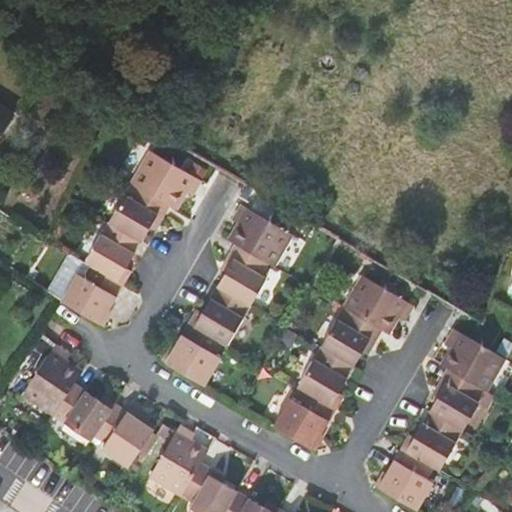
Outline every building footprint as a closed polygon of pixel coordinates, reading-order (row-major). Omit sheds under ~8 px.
[(239,49),(225,41),(211,65),(226,73),(239,49)] [(0,105),(0,132),(13,114),(0,105)] [(150,150),(131,182),(138,186),(170,205),(176,208),(186,191),(193,195),(202,181),(150,150)] [(162,218),(170,205),(138,186),(130,198),(125,195),(109,222),(142,241),(149,228),(157,215),(162,218)] [(268,263),(275,266),(293,234),(277,224),(242,204),(233,219),(242,224),(232,242),(236,244),(268,263)] [(127,267),(142,241),(109,222),(86,262),(91,265),(118,281),(127,267)] [(225,273),(217,286),(250,305),(266,278),(261,275),(268,263),(236,244),(228,256),(233,260),(225,273)] [(100,324),(124,284),(118,281),(91,265),(84,277),(78,273),(76,277),(63,270),(50,292),(62,300),(62,301),(100,324)] [(376,283),(382,274),(371,268),(366,277),(376,283)] [(366,277),(362,275),(343,306),(349,310),(382,329),(386,331),(396,314),(405,320),(414,305),(376,283),(366,277)] [(250,305),(217,286),(202,312),(195,326),(222,342),(227,345),(250,305)] [(382,329),(349,310),(343,306),(336,319),(337,320),(321,347),(354,366),(361,353),(369,339),(375,342),(382,329)] [(195,326),(189,323),(166,362),(205,385),(221,357),(215,354),(222,342),(195,326)] [(489,349),(454,328),(445,343),(454,349),(445,365),(448,367),(480,386),(485,389),(487,390),(506,359),(489,349)] [(74,383),(81,374),(64,363),(70,354),(56,344),(23,394),(53,414),(74,383)] [(339,392),(354,366),(321,347),(298,386),(303,389),(331,406),(339,392)] [(480,386),(448,367),(440,381),(446,384),(437,398),(430,411),(463,430),(478,402),(473,400),(480,386)] [(94,435),(112,409),(74,383),(53,414),(91,439),(94,435)] [(313,448),(336,409),(331,406),(303,389),(296,401),(290,398),(274,425),(313,448)] [(154,429),(116,403),(112,409),(94,435),(106,443),(102,449),(129,467),(154,429)] [(463,430),(430,411),(415,436),(407,450),(435,466),(440,469),(463,430)] [(171,441),(176,432),(163,424),(158,434),(171,441)] [(200,462),(206,453),(189,443),(195,433),(180,425),(176,432),(171,441),(150,476),(181,495),(200,462)] [(407,450),(402,447),(378,487),(417,510),(434,482),(441,470),(440,469),(435,466),(407,450)] [(198,511),(224,511),(237,491),(211,475),(214,470),(200,462),(181,495),(194,503),(191,508),(198,511)] [(273,511),(237,491),(224,511),(273,511)]
